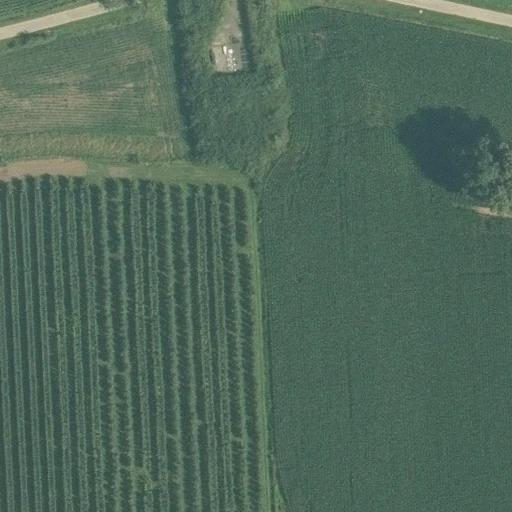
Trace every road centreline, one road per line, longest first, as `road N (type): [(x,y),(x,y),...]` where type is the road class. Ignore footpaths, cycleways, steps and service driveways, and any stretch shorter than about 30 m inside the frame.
road 1 (unclassified): [(0,35),(135,0)]
road 2 (unclassified): [(392,0),(511,25)]
